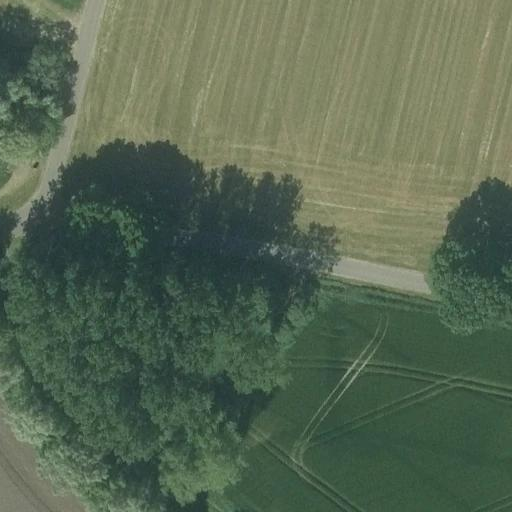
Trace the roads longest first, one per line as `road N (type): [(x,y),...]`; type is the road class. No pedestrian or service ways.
road 1 (unclassified): [(511,300),(224,240),(38,221)]
road 2 (track): [(2,223),(30,297),(85,387),(212,511)]
road 3 (tertiary): [(38,221),(95,0)]
road 4 (track): [(0,386),(50,457),(104,511)]
